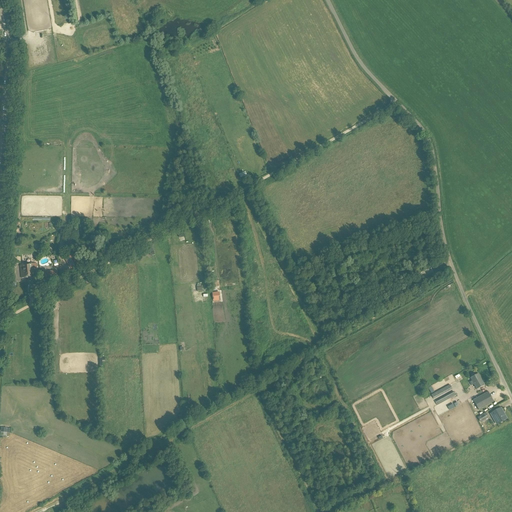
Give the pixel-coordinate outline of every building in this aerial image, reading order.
[(63,259),(69,268),(78,262),(73,253),(63,259)] [(22,278),(28,278),(35,278),(34,270),(37,269),(37,264),(27,264),(20,265),(22,278)] [(45,271),(41,272),(42,279),(46,279),(46,277),(57,276),(56,270),(46,271),(45,271)] [(478,374),(470,378),(472,381),(469,383),(471,385),(473,384),(477,390),(485,385),(478,374)] [(473,400),(476,405),(479,410),(494,401),(488,391),(473,400)] [(435,402),(437,406),(456,396),(454,392),(435,402)] [(491,414),(494,420),(497,419),(499,423),(499,422),(502,422),(504,420),(506,419),(506,418),(501,408),(491,414)] [(485,414),(478,418),(481,422),(488,418),(485,414)] [(6,437),(6,436),(7,432),(10,433),(11,428),(1,427),(1,430),(0,430),(0,431),(1,432),(0,437),(6,437)]
